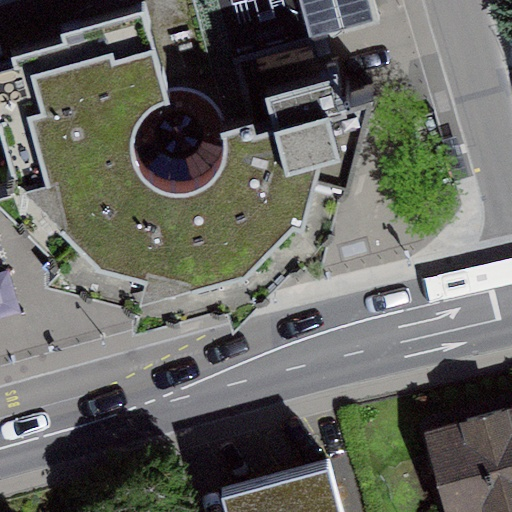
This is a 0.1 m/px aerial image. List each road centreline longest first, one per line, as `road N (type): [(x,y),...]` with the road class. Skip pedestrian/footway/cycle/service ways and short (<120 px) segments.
road 1 (primary): [(511,312),(0,443)]
road 2 (residential): [(445,0),(511,237)]
